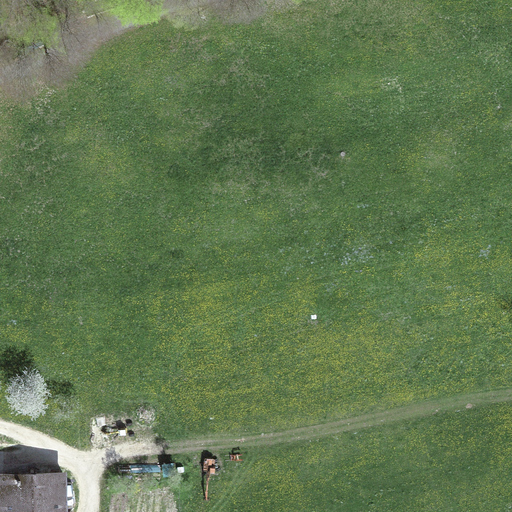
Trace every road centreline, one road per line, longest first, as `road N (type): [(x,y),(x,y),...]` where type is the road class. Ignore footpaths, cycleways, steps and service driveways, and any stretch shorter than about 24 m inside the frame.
road 1 (unclassified): [(148,0),(117,5),(0,73)]
road 2 (track): [(0,433),(53,448),(92,482),(89,511)]
